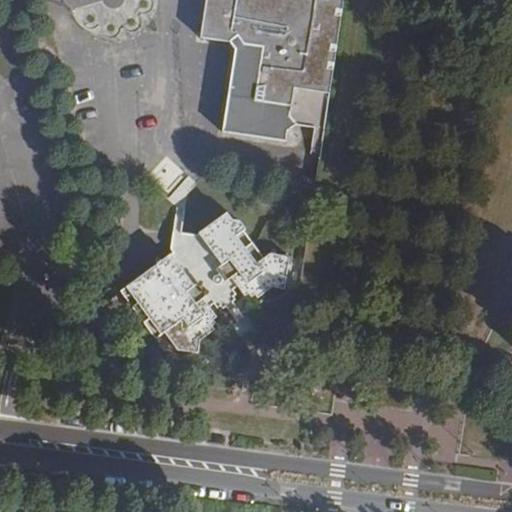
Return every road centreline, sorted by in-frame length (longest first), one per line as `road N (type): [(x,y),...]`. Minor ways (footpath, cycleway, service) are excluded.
road 1 (tertiary): [(511,492),(0,428)]
road 2 (tertiary): [(0,453),(447,511)]
